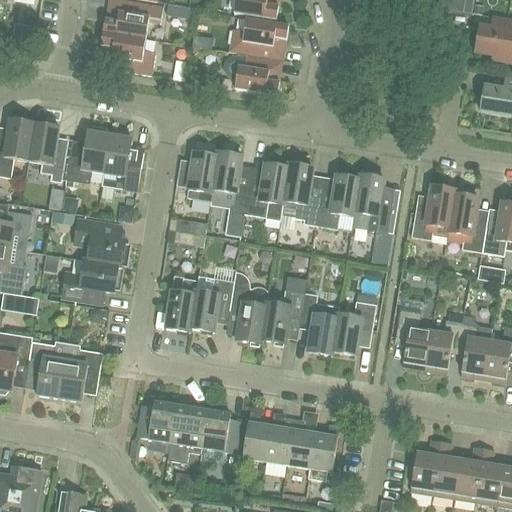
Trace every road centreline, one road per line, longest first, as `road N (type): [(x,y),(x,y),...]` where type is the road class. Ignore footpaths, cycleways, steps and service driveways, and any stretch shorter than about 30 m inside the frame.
road 1 (residential): [(511,425),(135,361),(172,111)]
road 2 (residential): [(0,428),(82,443),(112,465),(146,511)]
road 3 (residential): [(428,0),(458,72),(445,154)]
road 4 (residential): [(320,133),(172,111)]
road 5 (residential): [(320,133),(335,19),(329,0)]
road 6 (residential): [(445,154),(320,133)]
